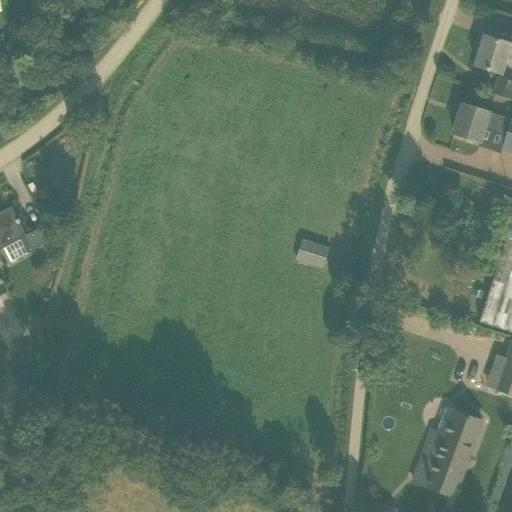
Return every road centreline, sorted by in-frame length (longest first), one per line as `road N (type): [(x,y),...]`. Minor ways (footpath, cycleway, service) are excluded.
road 1 (unclassified): [(348,511),(377,265),(393,187),(453,0)]
road 2 (unclassified): [(0,159),(74,100),(159,0)]
